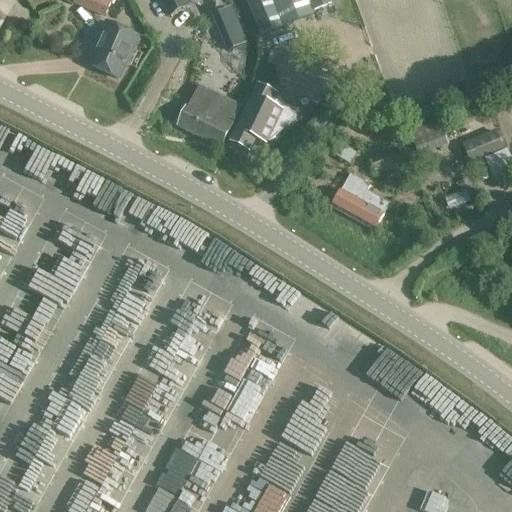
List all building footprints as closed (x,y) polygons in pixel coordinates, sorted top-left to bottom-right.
[(75,0),(73,4),(104,18),(112,0),(75,0)] [(157,0),(168,19),(190,6),(186,0),(157,0)] [(244,0),(260,36),(315,13),(309,0),(244,0)] [(231,8),(212,16),(228,53),(246,45),(231,8)] [(139,37),(110,24),(90,66),(119,79),(139,37)] [(277,95),(259,86),(231,142),(249,151),(256,138),(266,143),(267,140),(269,141),(291,121),(277,105),(268,113),(277,95)] [(201,88),(191,106),(219,120),(222,114),(235,120),(240,108),(201,88)] [(178,127),(221,148),(235,120),(222,114),(219,120),(191,106),(189,105),(178,127)] [(410,133),(419,157),(449,146),(443,131),(452,127),(448,118),(410,133)] [(486,161),(493,179),(511,170),(511,161),(507,150),(505,151),(497,131),(463,145),(472,167),(486,161)] [(331,153),(348,163),(355,152),(338,142),(331,153)] [(394,150),(371,159),(377,175),(400,166),(394,150)] [(332,210),(375,233),(390,205),(366,193),(370,186),(350,175),(332,210)] [(228,503),(224,511),(265,511),(318,382),(297,373),(292,386),(266,375),(250,415),(273,424),(261,454),(230,442),(208,495),(228,503)] [(87,425),(77,449),(105,461),(116,437),(87,425)] [(383,466),(385,426),(354,425),(353,454),(363,454),(363,465),(383,466)]
